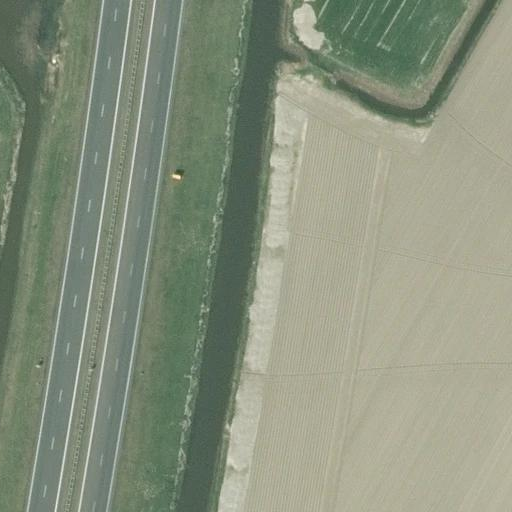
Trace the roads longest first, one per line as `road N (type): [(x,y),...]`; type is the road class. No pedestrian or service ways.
road 1 (trunk): [(83,511),(163,0)]
road 2 (trunk): [(111,0),(33,511)]
